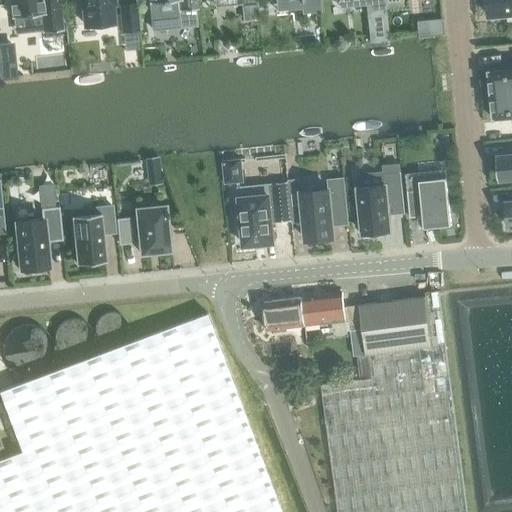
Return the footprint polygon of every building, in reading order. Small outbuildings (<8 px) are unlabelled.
[(10,0),(12,17),(41,14),(43,32),(62,30),(58,0),(10,0)] [(77,0),(78,5),(82,5),(84,24),(113,21),(111,3),(112,2),(112,0),(77,0)] [(149,0),(150,1),(148,1),(148,2),(149,2),(150,22),(179,19),(180,27),(197,26),(195,9),(198,8),(198,7),(197,7),(196,0),(149,0)] [(244,0),(245,3),(246,21),(260,19),(258,1),(257,0),(244,0)] [(300,0),(301,9),(320,7),(319,0),(300,0)] [(368,0),(369,4),(366,5),(370,41),(388,39),(385,7),(384,0),(368,0)] [(511,0),(487,0),(489,16),(508,14),(508,20),(511,19),(511,0)] [(136,4),(119,6),(121,32),(138,30),(136,4)] [(441,18),(416,21),(417,37),(442,34),(441,18)] [(0,78),(17,77),(16,64),(0,64),(0,78)] [(511,72),(490,75),(490,74),(489,74),(492,99),(511,96),(511,72)] [(494,123),(496,123),(496,122),(511,120),(511,96),(492,99),(494,123)] [(511,154),(498,155),(501,179),(511,178),(511,154)] [(159,158),(145,159),(147,179),(161,178),(159,158)] [(241,159),(223,161),(225,183),(243,181),(241,159)] [(127,167),(114,168),(116,181),(129,180),(127,167)] [(385,184),(358,187),(360,197),(363,234),(364,234),(364,237),(378,236),(378,233),(391,231),(389,215),(388,207),(404,205),(401,172),(384,174),(385,184)] [(407,173),(406,174),(410,218),(423,216),(424,228),(451,225),(447,178),(419,180),(420,187),(408,188),(407,173)] [(301,192),(304,222),(306,240),(334,237),(333,225),(349,224),(347,212),(344,177),(327,179),(328,189),(301,192)] [(238,188),(244,245),(274,242),(272,222),(292,220),(288,183),(288,182),(238,187),(238,188)] [(137,216),(117,218),(120,243),(132,242),(131,239),(139,238),(141,253),(169,250),(166,215),(167,215),(167,210),(165,210),(165,205),(157,205),(157,201),(140,203),(141,207),(136,207),(137,216)] [(112,205),(71,209),(72,215),(72,216),(77,262),(76,262),(77,263),(105,260),(105,259),(102,233),(114,232),(112,205)] [(42,208),(43,218),(16,221),(20,269),(48,266),(46,242),(62,240),(59,207),(42,208)] [(425,283),(426,293),(432,344),(366,352),(367,357),(369,356),(372,378),(321,383),(333,465),(339,511),(470,511),(439,281),(425,283)] [(268,331),(334,323),(335,338),(352,337),(353,342),(357,342),(358,353),(366,352),(360,300),(346,302),(344,292),(265,301),(268,331)] [(426,293),(360,300),(366,352),(432,344),(426,293)] [(282,511),(208,313),(0,390),(0,393),(21,451),(0,459),(0,511),(282,511)]
